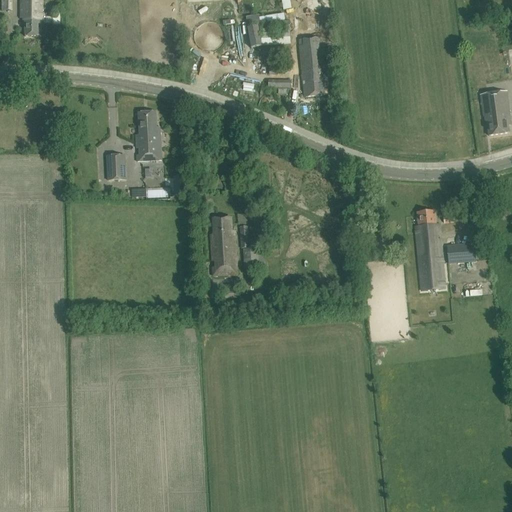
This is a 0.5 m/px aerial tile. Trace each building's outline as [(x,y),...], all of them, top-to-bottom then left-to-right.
[(2,0),(3,12),(12,12),(11,0),(2,0)] [(37,24),(42,24),(41,0),(19,0),(20,19),(24,19),(24,37),(37,37),(37,24)] [(287,18),(286,12),(262,17),(263,23),(287,18)] [(296,29),(326,25),(324,15),(323,15),(322,13),(294,18),(296,29)] [(248,27),(260,25),(259,15),(246,18),(248,27)] [(290,21),(261,26),(259,27),(248,29),(251,49),(262,48),(263,58),(292,56),(291,44),(290,32),(275,33),(291,30),(290,21)] [(324,89),(326,88),(326,78),(322,78),(322,72),(325,71),(322,39),(299,41),(304,98),(324,96),(324,89)] [(481,81),(507,77),(503,50),(480,53),(482,71),(480,71),(481,81)] [(284,67),(293,66),(292,57),(283,58),(283,65),(269,66),(269,75),(284,75),(284,67)] [(268,89),(292,90),(292,81),(269,81),(268,89)] [(508,126),(511,126),(507,92),(480,96),(483,118),(484,117),(485,124),(487,124),(489,137),(509,134),(508,126)] [(137,163),(162,162),(160,128),(157,129),(156,113),(138,114),(139,136),(136,136),(137,151),(140,151),(140,157),(137,157),(137,163)] [(107,156),(108,182),(127,181),(125,155),(107,156)] [(422,292),(445,290),(440,240),(437,241),(436,235),(440,234),(439,226),(436,226),(435,212),(418,214),(419,228),(416,228),(422,292)] [(213,277),(237,276),(235,232),(232,232),(231,218),(213,219),(214,239),(211,239),(212,262),(215,262),(215,268),(213,269),(213,277)] [(241,250),(249,249),(248,228),(240,228),(241,250)] [(449,264),(476,262),(474,245),(448,247),(449,264)] [(244,271),(259,270),(258,250),(243,250),(244,271)] [(220,300),(239,299),(238,288),(219,289),(220,300)]
